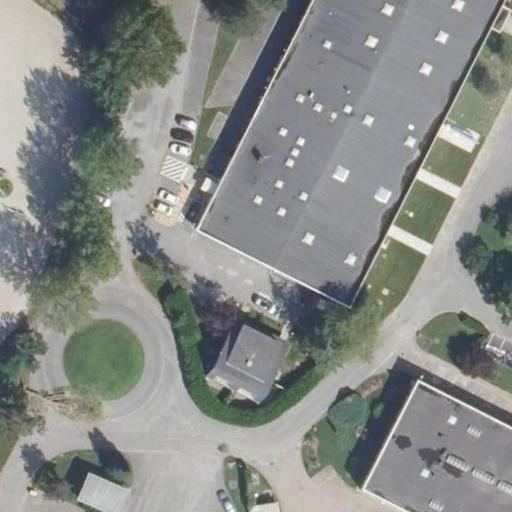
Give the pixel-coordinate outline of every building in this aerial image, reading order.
[(312,0),(247,128),(399,204),(506,0),(312,0)] [(399,204),(247,128),(235,152),(222,178),(203,215),(198,224),(272,260),(269,271),(345,309),(399,204)] [(214,140),(199,167),(222,178),(235,152),(214,140)] [(261,402),(285,354),(230,329),(208,375),(261,402)] [(397,511),(511,511),(511,432),(414,385),(360,493),(397,511)] [(83,470),(72,498),(105,511),(115,511),(125,487),(83,470)]
